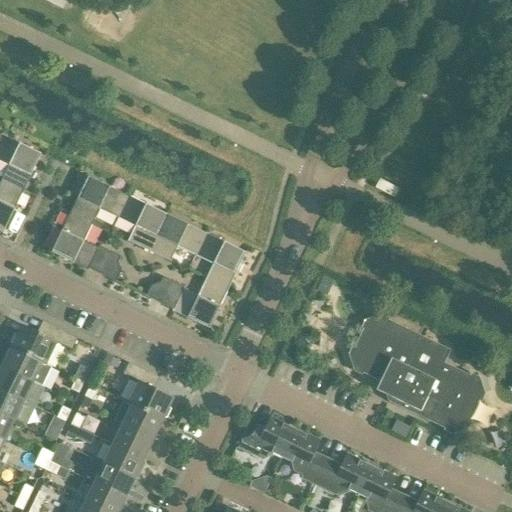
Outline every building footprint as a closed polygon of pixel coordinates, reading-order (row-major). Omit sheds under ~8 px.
[(0,161),(9,166),(2,180),(23,190),(41,154),(2,136),(0,139),(0,161)] [(88,177),(70,213),(92,223),(99,208),(116,217),(126,196),(88,177)] [(0,228),(4,230),(23,190),(2,180),(0,185),(0,228)] [(135,226),(128,240),(149,251),(166,215),(126,196),(116,217),(135,226)] [(88,270),(89,269),(99,274),(110,251),(99,246),(98,249),(83,241),(92,223),(70,213),(51,253),(88,270)] [(195,255),(205,234),(166,215),(149,251),(170,261),(177,247),(195,255)] [(214,264),(207,278),(228,289),(245,253),(205,234),(195,255),(214,264)] [(120,256),(110,251),(99,274),(109,279),(117,262),(120,256)] [(117,262),(109,279),(116,283),(117,282),(116,281),(120,272),(117,262)] [(323,276),(316,291),(327,296),(328,292),(334,281),(323,276)] [(152,300),(163,305),(174,282),(163,277),(161,282),(152,300)] [(172,311),(209,329),(228,289),(207,278),(198,297),(183,289),(184,287),(174,282),(163,305),(173,310),(172,311)] [(161,282),(152,286),(146,296),(145,296),(152,300),(161,282)] [(466,426),(482,395),(476,379),(451,367),(450,369),(443,366),(445,361),(439,345),(382,318),(366,323),(351,355),(356,370),(381,382),(382,385),(386,387),(384,391),(388,401),(451,432),(466,426)] [(12,346),(11,347),(46,364),(56,343),(71,350),(77,338),(55,328),(50,339),(22,325),(18,334),(14,334),(10,343),(12,346)] [(11,347),(2,367),(42,386),(51,367),(46,364),(11,347)] [(119,361),(107,356),(104,363),(116,369),(119,361)] [(127,405),(131,407),(132,406),(163,420),(163,419),(167,418),(171,409),(169,406),(173,398),(145,385),(150,374),(129,363),(123,375),(138,382),(127,405)] [(80,366),(74,378),(84,382),(90,371),(80,366)] [(0,370),(0,389),(35,407),(44,387),(42,386),(2,367),(0,370)] [(79,394),(84,383),(76,379),(70,390),(79,394)] [(93,401),(98,390),(90,386),(85,397),(93,401)] [(0,413),(14,420),(26,426),(35,407),(0,389),(0,413)] [(53,425),(63,401),(54,398),(44,421),(53,425)] [(132,406),(131,407),(127,405),(123,402),(114,421),(122,425),(123,425),(153,440),(163,420),(132,406)] [(63,407),(58,417),(66,421),(71,411),(63,407)] [(0,437),(5,440),(14,420),(0,413),(0,437)] [(76,414),(72,424),(80,428),(85,418),(76,414)] [(52,429),(60,433),(66,421),(58,417),(52,429)] [(273,454),(281,458),(295,430),(270,418),(264,429),(251,422),(238,449),(262,460),(270,456),(271,457),(273,454)] [(72,424),(66,436),(74,440),(80,428),(72,424)] [(123,425),(113,444),(144,459),(153,440),(123,425)] [(320,442),(295,430),(281,458),(291,463),(293,472),(302,476),(301,479),(315,486),(328,459),(314,453),(320,442)] [(135,478),(144,459),(113,444),(104,463),(135,478)] [(50,461),(53,454),(42,449),(39,456),(50,461)] [(53,454),(50,461),(61,467),(64,460),(53,454)] [(341,465),(328,459),(315,486),(338,497),(347,493),(348,493),(349,491),(358,495),(371,467),(346,454),(341,465)] [(34,465),(46,471),(50,461),(39,456),(34,465)] [(83,478),(94,484),(95,483),(125,498),(135,478),(104,463),(104,464),(92,459),(83,478)] [(50,461),(46,471),(56,476),(61,467),(50,461)] [(396,479),(371,467),(358,495),(366,499),(365,502),(366,502),(368,511),(369,511),(396,511),(404,496),(391,489),(396,479)] [(16,503),(25,480),(17,476),(7,499),(16,503)] [(106,511),(118,511),(125,498),(95,483),(85,502),(106,511)] [(25,485),(20,495),(28,499),(33,489),(25,485)] [(443,511),(448,504),(422,491),(417,502),(404,496),(396,511),(443,511)] [(42,506),(47,496),(39,492),(34,502),(42,506)] [(14,507),(23,511),(28,499),(20,495),(14,507)] [(29,511),(39,511),(42,506),(34,502),(29,511)] [(106,511),(85,502),(80,511),(106,511)]
